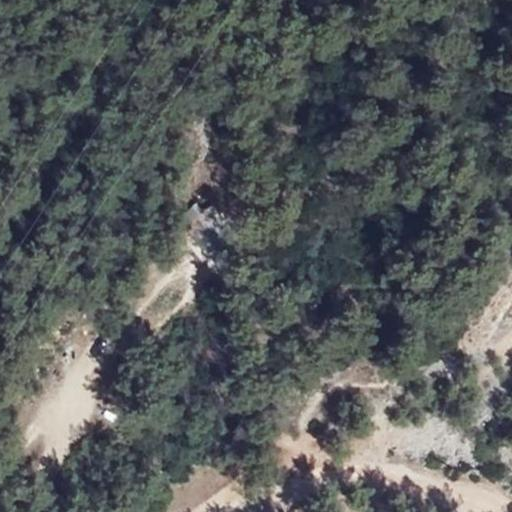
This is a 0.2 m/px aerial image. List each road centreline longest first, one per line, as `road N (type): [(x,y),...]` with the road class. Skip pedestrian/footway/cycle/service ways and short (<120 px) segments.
road 1 (track): [(511,511),(352,460),(309,457),(203,511)]
road 2 (track): [(40,511),(86,378),(172,275)]
